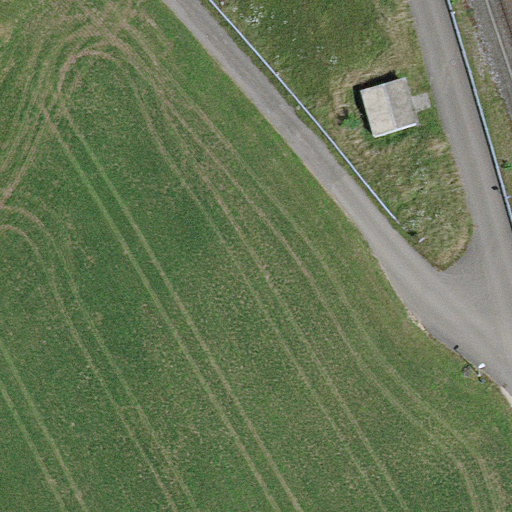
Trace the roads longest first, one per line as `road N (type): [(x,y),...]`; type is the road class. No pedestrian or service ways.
road 1 (residential): [(504,296),(455,301),(416,280),(344,182),(179,0)]
road 2 (residential): [(504,296),(421,0)]
